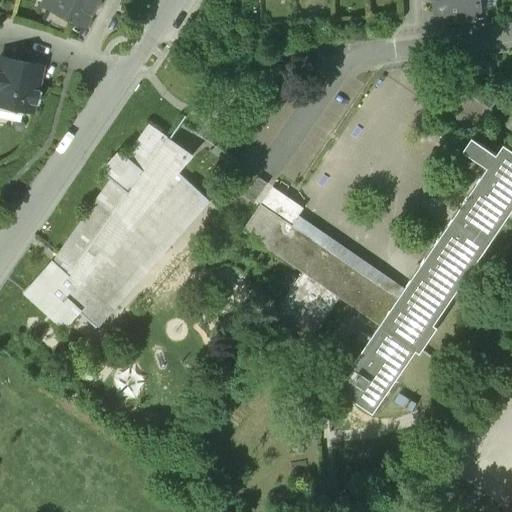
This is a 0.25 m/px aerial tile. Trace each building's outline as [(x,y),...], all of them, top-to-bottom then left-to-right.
[(95,2),(90,0),(42,0),(40,4),(50,9),(72,20),(83,25),(95,2)] [(479,0),(434,0),(435,12),(444,11),(476,9),(480,9),(479,0)] [(72,20),(50,9),(45,20),(66,30),(72,20)] [(476,9),(444,11),(445,23),(477,21),(476,9)] [(40,65),(0,56),(0,103),(31,110),(32,102),(36,103),(39,90),(35,89),(40,65)] [(499,98),(456,70),(449,80),(492,108),(499,98)] [(170,139),(150,126),(128,157),(122,151),(103,172),(112,180),(58,257),(73,268),(77,271),(72,279),(76,282),(62,297),(77,311),(92,324),(110,303),(113,306),(134,282),(131,279),(166,240),(169,243),(190,219),(187,216),(205,195),(176,170),(182,163),(163,149),(170,139)] [(381,325),(338,387),(374,412),(418,348),(422,351),(439,326),(435,323),(511,211),(511,147),(506,143),(499,153),(474,136),(465,149),(490,166),(399,298),(381,325)] [(272,187),(258,176),(244,196),(259,206),(272,187)] [(303,208),(272,187),(259,206),(254,213),(285,234),(291,225),(303,208)] [(291,225),(285,234),(254,213),(243,230),(303,272),(304,273),(323,246),(291,225)] [(399,298),(323,246),(304,273),(339,297),(381,325),(399,298)] [(53,263),(26,294),(63,327),(77,311),(62,297),(76,282),(72,279),(77,271),(73,268),(67,276),(53,263)] [(304,273),(303,272),(260,335),(296,359),(339,297),(304,273)]
